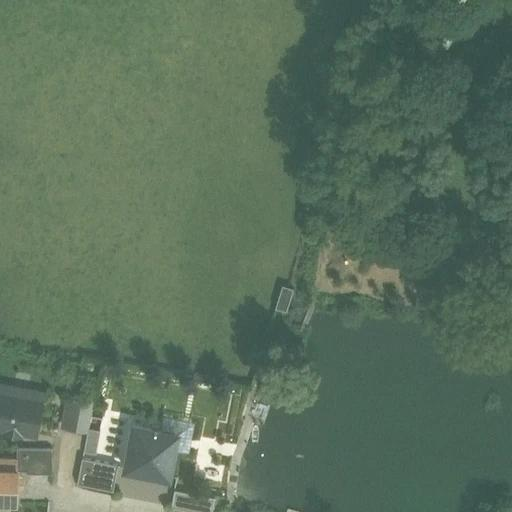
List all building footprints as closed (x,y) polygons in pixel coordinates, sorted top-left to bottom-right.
[(44,391),(0,383),(0,425),(6,427),(5,431),(20,434),(21,429),(37,432),(44,391)] [(152,427),(133,423),(125,467),(168,475),(177,432),(158,428),(159,425),(152,424),(152,427)] [(52,447),(17,445),(17,457),(19,458),(18,469),(26,469),(26,471),(53,472),(52,447)] [(118,463),(82,456),(77,482),(113,489),(118,463)] [(17,457),(0,457),(0,504),(10,505),(10,500),(17,500),(18,469),(19,458),(17,457)] [(176,505),(211,511),(217,511),(221,495),(180,487),(176,505)]
